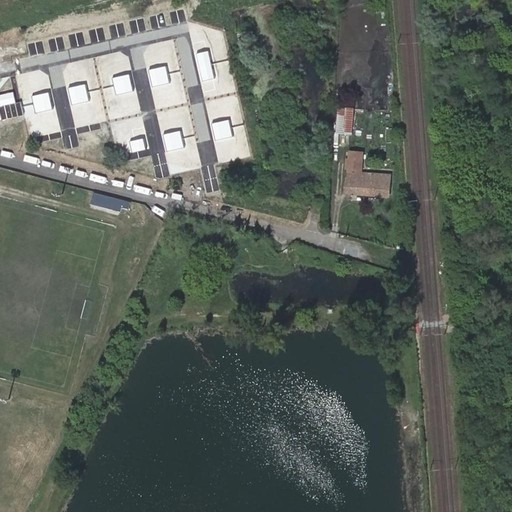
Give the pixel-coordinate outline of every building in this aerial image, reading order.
[(385,0),(382,0),(375,1),(376,13),(383,12),(383,19),(387,19),(385,0)] [(161,65),(174,62),(168,40),(155,43),(161,65)] [(207,60),(198,62),(201,73),(209,71),(207,60)] [(78,70),(82,85),(95,81),(91,66),(78,70)] [(159,71),(149,73),(151,83),(160,81),(159,71)] [(131,77),(121,79),(123,89),(133,87),(131,77)] [(166,90),(169,104),(182,101),(179,87),(166,90)] [(79,88),(69,90),(71,101),(81,99),(79,88)] [(50,94),(40,97),(43,108),(53,105),(50,94)] [(24,101),(1,105),(4,120),(27,115),(24,101)] [(352,110),(339,109),(338,133),(351,134),(352,110)] [(222,124),(213,126),(215,136),(224,134),(222,124)] [(173,135),(164,137),(166,148),(175,146),(173,135)] [(227,144),(230,152),(242,147),(240,140),(227,144)] [(145,142),(136,143),(137,151),(146,149),(145,142)] [(178,160),(191,159),(190,146),(177,147),(178,160)] [(349,160),(348,171),(348,183),(345,184),(345,194),(390,198),(391,175),(361,173),(362,153),(350,153),(349,160)] [(90,205),(120,213),(121,208),(127,210),(129,203),(93,193),(90,205)]
